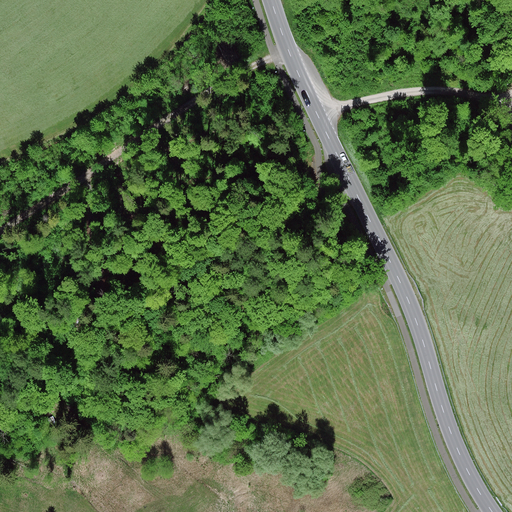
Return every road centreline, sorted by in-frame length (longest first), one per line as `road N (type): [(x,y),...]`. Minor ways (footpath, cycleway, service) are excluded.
road 1 (primary): [(272,0),(288,51),(408,297),(449,430),(493,511)]
road 2 (track): [(0,235),(202,96),(288,51)]
road 3 (track): [(103,162),(102,264),(59,353)]
road 4 (track): [(317,113),(414,90),(511,88)]
